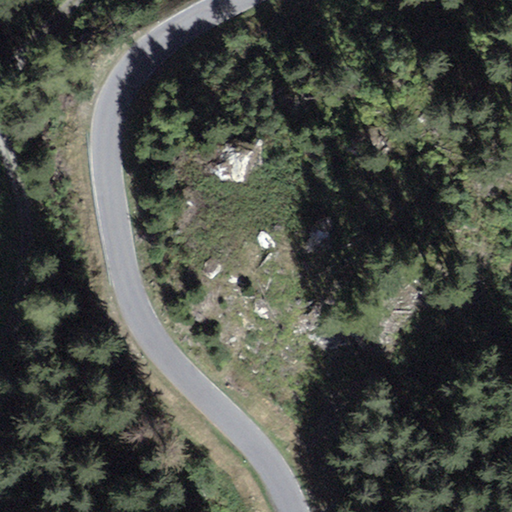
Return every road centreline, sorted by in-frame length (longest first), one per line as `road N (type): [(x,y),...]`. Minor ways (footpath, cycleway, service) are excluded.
road 1 (tertiary): [(236,0),(175,31),(124,78),(107,134),(108,190),(144,330),(257,451),(292,511)]
road 2 (track): [(0,382),(14,324),(23,209),(5,147),(5,104),(40,30),(73,0)]
